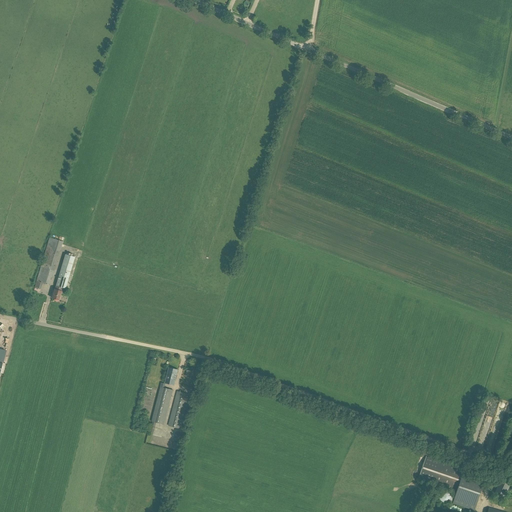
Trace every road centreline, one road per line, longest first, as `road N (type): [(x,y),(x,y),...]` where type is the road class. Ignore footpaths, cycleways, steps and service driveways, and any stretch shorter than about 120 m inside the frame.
road 1 (track): [(511,462),(213,360),(104,337)]
road 2 (unclassified): [(511,142),(187,0)]
